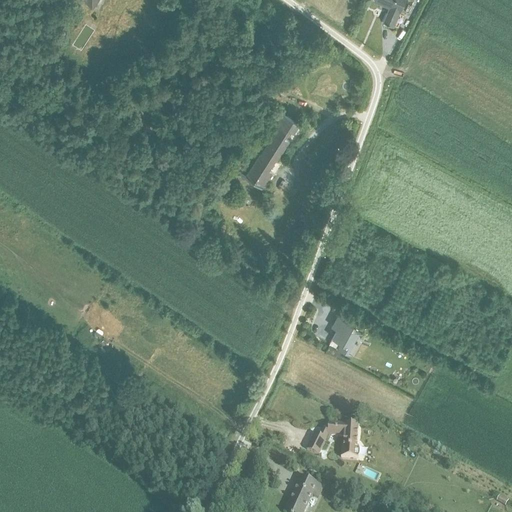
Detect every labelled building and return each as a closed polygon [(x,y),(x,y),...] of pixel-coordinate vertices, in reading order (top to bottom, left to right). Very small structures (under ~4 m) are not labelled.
[(83,0),(85,2),(92,8),(97,4),(99,0),(83,0)] [(374,0),(374,1),(390,8),(384,22),(398,28),(404,15),(400,14),(405,0),(374,0)] [(260,153),(248,172),(265,183),(272,172),(269,170),(276,160),(277,161),(290,140),(285,137),(296,120),(272,105),(265,117),(278,126),(261,154),(260,153)] [(139,115),(134,123),(146,132),(151,124),(139,115)] [(338,315),(353,324),(356,318),(341,309),(338,315)] [(330,344),(326,351),(339,358),(342,351),(348,354),(359,332),(352,328),(353,324),(338,315),(337,315),(339,316),(334,326),(332,325),(332,326),(338,329),(337,332),(336,332),(329,343),(330,344)] [(203,430),(214,437),(221,428),(209,420),(203,430)] [(315,434),(307,450),(319,456),(327,440),(328,436),(344,437),(343,446),(341,446),(340,458),(358,459),(359,447),(357,447),(359,425),(328,423),(328,428),(323,428),(319,436),(315,434)] [(301,476),(284,511),(305,511),(312,496),(319,499),(324,487),(301,476)]
